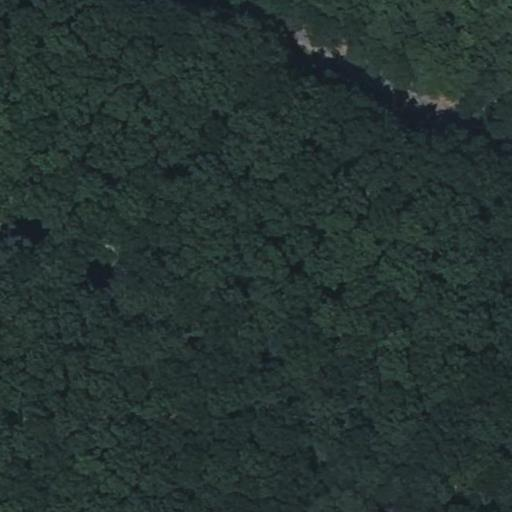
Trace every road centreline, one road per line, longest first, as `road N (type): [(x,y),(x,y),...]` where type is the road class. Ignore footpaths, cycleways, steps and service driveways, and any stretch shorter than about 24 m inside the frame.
road 1 (track): [(511,480),(0,208)]
road 2 (track): [(198,0),(511,171)]
